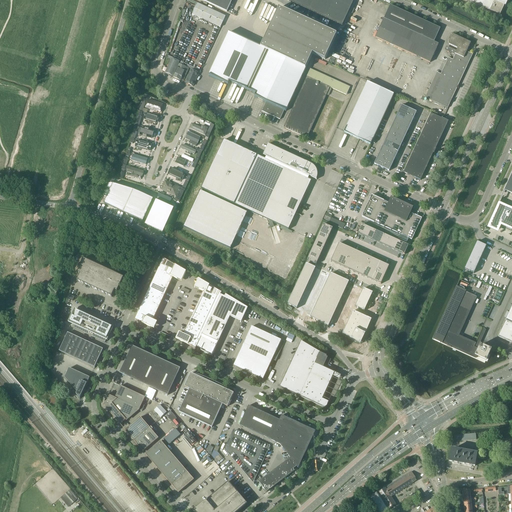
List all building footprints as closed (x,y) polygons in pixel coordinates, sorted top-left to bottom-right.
[(201,0),(227,12),(232,0),(201,0)] [(304,0),(301,7),(309,11),(314,0),(304,0)] [(314,0),(309,11),(318,14),(324,0),(314,0)] [(329,0),(324,0),(318,14),(326,18),(333,2),(329,0)] [(344,0),(342,5),(350,9),(354,0),(344,0)] [(467,0),(500,15),(504,5),(506,6),(508,0),(467,0)] [(333,2),(326,18),(334,22),(342,5),(333,2)] [(192,14),(221,27),(226,16),(197,3),(192,14)] [(342,5),(334,22),(342,26),(350,9),(342,5)] [(439,44),(434,42),(440,28),(390,5),(384,19),(375,37),(430,63),(439,44)] [(212,69),(209,75),(228,85),(230,82),(241,87),(256,94),(255,97),(266,102),(262,111),(280,120),(284,110),(286,111),(306,68),(313,54),(325,60),(337,35),(279,8),(261,47),(229,32),(212,69)] [(441,74),(437,73),(425,98),(448,108),(472,55),(467,52),(471,43),(453,35),(448,44),(457,49),(456,51),(446,46),(444,50),(455,55),(453,60),(449,58),(441,74)] [(173,59),(166,74),(172,78),(180,62),(173,59)] [(193,70),(200,73),(201,71),(190,66),(181,61),(180,64),(193,70)] [(179,65),(173,78),(181,82),(188,69),(180,66),(179,65)] [(284,127),(307,138),(330,87),(347,95),(350,87),(310,69),(308,75),(308,76),(308,77),(307,77),(284,127)] [(193,87),(199,74),(191,70),(185,84),(193,87)] [(370,145),(394,94),(368,82),(344,132),(370,145)] [(148,100),(145,109),(160,113),(163,104),(148,100)] [(399,111),(406,115),(409,109),(402,105),(399,111)] [(417,112),(409,109),(406,115),(414,118),(417,112)] [(404,120),(406,115),(399,111),(396,117),(404,120)] [(448,121),(443,119),(431,113),(403,172),(421,180),(448,121)] [(145,114),(144,119),(158,123),(159,118),(145,114)] [(411,124),(414,118),(406,115),(404,120),(411,124)] [(393,123),(401,126),(404,120),(396,117),(393,123)] [(411,124),(404,120),(401,126),(408,130),(411,124)] [(393,123),(391,129),(398,132),(401,126),(393,123)] [(192,124),(190,128),(205,135),(207,131),(205,130),(206,127),(202,126),(201,128),(192,124)] [(406,136),(408,130),(401,126),(398,132),(406,136)] [(141,127),(139,135),(152,139),(154,131),(141,127)] [(388,135),(395,138),(398,132),(391,129),(388,135)] [(197,144),(200,137),(188,132),(185,139),(197,144)] [(406,136),(398,132),(395,138),(403,142),(406,136)] [(385,141),(393,144),(395,138),(388,135),(385,141)] [(400,148),(403,142),(395,138),(393,144),(400,148)] [(224,140),(201,189),(243,209),(270,221),(279,225),(289,230),(312,180),(308,179),(309,177),(310,176),(314,178),(316,180),(317,179),(317,178),(317,177),(318,176),(318,175),(318,174),(318,173),(317,172),(317,171),(317,170),(316,169),(316,168),(315,167),(314,166),(313,165),(312,165),(312,164),(311,164),(268,144),(263,155),(267,156),(265,159),(252,153),(236,146),(229,142),(224,140)] [(137,141),(135,147),(150,152),(152,145),(137,141)] [(390,150),(393,144),(385,141),(382,146),(390,150)] [(180,148),(194,155),(196,151),(182,144),(180,148)] [(400,148),(393,144),(390,150),(397,153),(400,148)] [(380,152),(387,156),(390,150),(382,146),(380,152)] [(395,159),(397,153),(390,150),(387,156),(395,159)] [(377,158),(384,162),(387,156),(380,152),(377,158)] [(133,154),(131,161),(146,165),(148,159),(133,154)] [(395,159),(387,156),(384,162),(392,165),(395,159)] [(175,163),(183,167),(186,161),(178,157),(175,163)] [(374,164),(382,168),(384,162),(377,158),(374,164)] [(389,171),(392,165),(384,162),(382,168),(389,171)] [(142,177),(144,171),(129,167),(128,173),(142,177)] [(168,175),(182,181),(185,175),(171,169),(168,175)] [(160,190),(175,197),(180,187),(165,180),(160,190)] [(110,190),(104,204),(123,213),(134,190),(113,184),(110,182),(107,188),(110,190)] [(185,189),(181,187),(175,200),(179,202),(183,194),(185,189)] [(134,190),(123,213),(143,222),(154,199),(139,192),(134,190)] [(200,191),(183,227),(231,249),(247,213),(200,191)] [(158,195),(156,199),(169,205),(171,201),(158,195)] [(372,195),(362,217),(412,240),(422,218),(411,213),(413,207),(391,197),(389,203),(372,195)] [(156,200),(144,224),(153,229),(165,204),(156,200)] [(491,221),(489,224),(499,229),(501,226),(511,230),(511,207),(509,207),(506,205),(499,202),(494,213),(490,221),(491,221)] [(165,204),(153,229),(162,233),(174,208),(165,204)] [(332,216),(327,213),(324,219),(330,221),(332,216)] [(324,224),(322,229),(331,233),(333,228),(324,224)] [(362,224),(358,233),(363,236),(367,227),(362,224)] [(367,227),(363,236),(367,238),(371,229),(367,227)] [(322,229),(320,233),(329,237),(331,233),(322,229)] [(371,229),(367,238),(372,240),(376,231),(371,229)] [(376,231),(372,240),(376,242),(380,233),(376,231)] [(320,233),(317,238),(327,242),(329,237),(320,233)] [(380,233),(376,242),(381,244),(385,235),(380,233)] [(385,235),(381,244),(385,246),(390,237),(385,235)] [(390,237),(385,246),(390,248),(394,239),(390,237)] [(317,238),(315,242),(325,247),(327,242),(317,238)] [(394,239),(390,248),(395,250),(399,241),(394,239)] [(399,241),(395,250),(399,252),(403,243),(399,241)] [(315,242),(313,247),(323,251),(325,247),(315,242)] [(477,242),(474,249),(483,253),(487,246),(477,242)] [(339,243),(335,252),(340,254),(344,245),(339,243)] [(403,243),(399,252),(403,254),(405,255),(409,246),(407,245),(403,243)] [(344,245),(340,254),(344,257),(348,247),(344,245)] [(313,247),(311,251),(320,256),(323,251),(313,247)] [(348,247),(344,257),(349,259),(353,250),(348,247)] [(474,249),(471,256),(480,260),(483,253),(474,249)] [(353,250),(349,259),(353,261),(357,252),(353,250)] [(311,251),(309,256),(318,260),(320,256),(311,251)] [(335,252),(331,261),(336,263),(340,254),(335,252)] [(357,252),(353,261),(358,263),(362,254),(357,252)] [(340,254),(336,263),(340,266),(344,257),(340,254)] [(362,254),(358,263),(362,265),(367,256),(362,254)] [(309,256),(307,261),(316,265),(318,260),(309,256)] [(367,256),(362,265),(367,267),(371,258),(367,256)] [(471,256),(468,262),(477,267),(480,260),(471,256)] [(344,257),(340,266),(345,268),(349,259),(344,257)] [(371,258),(367,267),(372,269),(376,260),(371,258)] [(118,292),(124,278),(84,259),(78,273),(78,274),(78,273),(81,274),(77,281),(112,297),(115,290),(118,292)] [(182,282),(184,278),(186,272),(164,259),(158,270),(173,277),(177,279),(182,282)] [(349,259),(345,268),(349,270),(353,261),(349,259)] [(376,260),(372,269),(376,271),(380,262),(376,260)] [(353,261),(349,270),(354,272),(358,263),(353,261)] [(380,262),(376,271),(385,275),(389,266),(388,265),(380,262)] [(468,262),(465,269),(474,274),(477,267),(468,262)] [(358,263),(354,272),(358,274),(362,265),(358,263)] [(306,264),(304,268),(314,273),(316,268),(306,264)] [(362,265),(358,274),(363,276),(367,267),(362,265)] [(367,267),(363,276),(367,278),(372,269),(367,267)] [(304,268),(302,273),(311,277),(314,273),(304,268)] [(372,269),(367,278),(372,280),(376,271),(372,269)] [(170,283),(173,277),(158,270),(155,276),(170,283)] [(376,271),(372,280),(379,283),(379,284),(381,284),(385,275),(376,271)] [(302,273),(300,277),(309,282),(311,277),(302,273)] [(331,273),(328,278),(338,282),(340,278),(331,273)] [(167,290),(168,288),(170,283),(155,276),(152,283),(167,290)] [(300,277),(298,282),(307,286),(309,282),(300,277)] [(328,278),(326,283),(336,287),(338,282),(328,278)] [(340,278),(338,282),(347,287),(349,282),(340,278)] [(197,284),(195,288),(204,292),(204,291),(219,299),(221,295),(222,293),(222,292),(221,293),(199,279),(197,282),(195,281),(195,283),(197,284)] [(298,282),(296,286),(305,291),(307,286),(298,282)] [(338,282),(336,287),(345,291),(347,287),(338,282)] [(165,296),(166,292),(167,290),(152,283),(149,289),(165,296)] [(326,283),(324,287),(334,291),(336,287),(326,283)] [(296,286),(294,291),(303,295),(305,291),(296,286)] [(324,287),(322,292),(331,296),(334,291),(324,287)] [(336,287),(334,291),(343,296),(345,291),(336,287)] [(440,343),(476,359),(476,358),(470,355),(471,353),(477,356),(480,357),(486,360),(489,354),(490,351),(489,351),(489,350),(484,349),(485,347),(480,345),(480,346),(475,344),(476,343),(475,344),(474,344),(458,336),(474,300),(475,300),(477,297),(456,288),(457,287),(433,339),(433,340),(433,338),(440,342),(440,343)] [(364,288),(361,293),(371,297),(373,293),(364,288)] [(162,302),(163,300),(165,296),(149,289),(147,295),(162,302)] [(204,291),(204,292),(201,298),(216,305),(219,299),(204,291)] [(294,291),(292,296),(301,300),(303,295),(294,291)] [(334,291),(331,296),(341,300),(343,296),(334,291)] [(322,292),(320,296),(329,301),(331,296),(322,292)] [(361,293),(359,298),(369,302),(371,297),(361,293)] [(159,308),(161,304),(162,302),(147,295),(144,301),(159,308)] [(221,295),(219,299),(216,305),(213,311),(210,317),(207,323),(204,329),(202,336),(199,342),(196,348),(196,349),(197,347),(205,351),(204,352),(213,356),(217,347),(216,347),(230,317),(242,322),(248,308),(226,295),(224,297),(221,295)] [(292,296),(290,300),(299,304),(301,300),(292,296)] [(320,296),(318,301),(327,305),(329,301),(320,296)] [(331,296),(329,301),(339,305),(341,300),(331,296)] [(216,305),(201,298),(198,304),(213,311),(216,305)] [(359,298),(357,302),(367,307),(369,302),(359,298)] [(290,300),(288,304),(297,309),(299,304),(290,300)] [(156,314),(157,312),(159,308),(144,301),(141,307),(156,314)] [(318,301),(316,305),(325,310),(327,305),(318,301)] [(329,301),(327,305),(336,309),(339,305),(329,301)] [(357,302),(355,307),(364,311),(367,307),(357,302)] [(213,311),(198,304),(195,310),(210,317),(213,311)] [(316,305),(314,310),(323,314),(325,310),(316,305)] [(327,305),(325,310),(334,314),(336,309),(327,305)] [(511,305),(498,337),(511,342),(511,305)] [(156,314),(141,307),(138,314),(153,321),(153,320),(156,314)] [(107,340),(111,333),(114,327),(75,308),(68,322),(73,324),(72,327),(105,342),(106,340),(107,340)] [(210,317),(195,310),(192,316),(207,323),(210,317)] [(314,310),(311,317),(319,322),(323,314),(314,310)] [(325,310),(323,314),(332,318),(334,314),(325,310)] [(353,311),(351,316),(360,320),(362,315),(353,311)] [(153,321),(138,314),(135,320),(150,327),(155,329),(158,322),(153,320),(153,321)] [(323,314),(319,322),(328,327),(332,318),(323,314)] [(352,338),(351,339),(360,344),(372,320),(362,315),(360,320),(358,325),(356,329),(354,334),(352,338)] [(207,323),(192,316),(189,322),(204,329),(207,323)] [(351,316),(349,320),(358,325),(360,320),(351,316)] [(349,320),(347,325),(356,329),(358,325),(349,320)] [(204,329),(189,322),(186,329),(202,336),(204,329)] [(347,325),(345,329),(354,334),(356,329),(347,325)] [(263,380),(282,340),(252,326),(235,363),(237,367),(237,368),(263,380)] [(202,336),(186,329),(185,331),(184,335),(199,342),(202,336)] [(345,329),(342,334),(352,338),(354,334),(345,329)] [(101,353),(103,349),(68,333),(59,351),(95,368),(101,353)] [(196,348),(199,342),(184,335),(179,333),(176,339),(181,341),(196,348)] [(299,397),(300,397),(315,363),(320,353),(301,341),(291,364),(290,364),(280,387),(300,396),(299,397)] [(120,373),(168,395),(180,368),(173,365),(174,365),(165,361),(164,361),(157,358),(157,357),(149,353),(148,354),(141,350),(133,346),(132,346),(123,365),(123,366),(120,373)] [(315,363),(300,397),(323,407),(323,408),(324,408),(325,408),(325,407),(326,407),(327,407),(327,406),(329,402),(323,399),(333,376),(335,373),(323,367),(328,358),(327,357),(327,356),(320,353),(315,363)] [(80,399),(90,378),(69,368),(65,378),(77,392),(76,394),(80,399)] [(212,428),(218,415),(201,407),(212,385),(209,383),(210,382),(191,373),(185,387),(190,389),(179,412),(212,428)] [(212,385),(201,407),(218,415),(223,404),(228,407),(234,393),(215,385),(215,386),(212,385)] [(140,410),(145,397),(121,386),(115,398),(134,407),(140,410)] [(115,398),(109,395),(109,394),(103,405),(104,405),(107,406),(106,408),(120,425),(121,425),(117,421),(134,407),(115,398)] [(298,467),(315,431),(282,416),(282,417),(280,420),(249,406),(240,425),(272,440),(281,444),(291,458),(259,482),(267,492),(295,471),(293,469),(297,466),(298,467)] [(133,440),(134,441),(150,428),(141,417),(125,430),(131,437),(131,438),(133,440),(132,441),(133,441),(133,440)] [(144,452),(159,439),(150,428),(134,441),(140,448),(140,449),(140,448),(143,452),(144,452)] [(179,493),(194,480),(161,441),(146,454),(145,454),(179,493)] [(458,463),(462,464),(464,452),(451,449),(449,462),(454,462),(454,464),(458,464),(458,463)] [(214,459),(219,454),(217,452),(214,450),(211,456),(214,459)] [(464,452),(462,464),(466,465),(466,466),(470,466),(470,465),(475,466),(477,454),(464,452)] [(219,454),(214,459),(217,463),(223,458),(219,454)] [(377,493),(371,497),(376,505),(373,507),(375,510),(378,508),(380,511),(384,511),(388,510),(389,509),(396,505),(391,497),(417,480),(414,475),(412,472),(408,474),(379,492),(378,493),(377,492),(377,493)] [(247,504),(228,482),(195,510),(194,510),(195,511),(237,511),(247,504)] [(69,491),(61,498),(69,507),(77,500),(69,491)] [(471,498),(464,499),(464,506),(471,505),(471,501),(476,500),(476,497),(471,498)]
